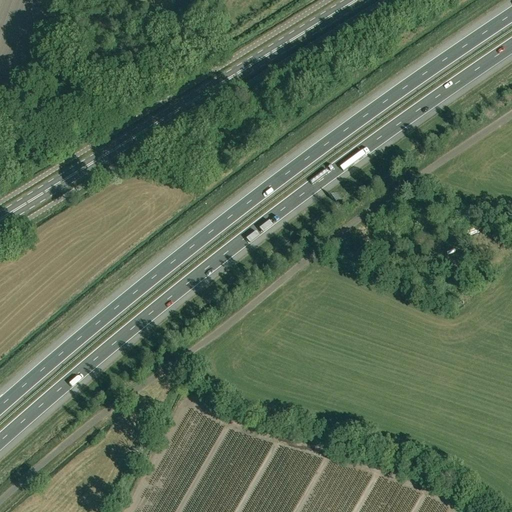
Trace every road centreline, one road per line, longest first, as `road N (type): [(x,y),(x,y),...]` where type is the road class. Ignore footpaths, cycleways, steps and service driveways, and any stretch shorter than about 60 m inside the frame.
road 1 (motorway): [(0,442),(285,207),(511,46)]
road 2 (motorway): [(511,14),(316,150),(0,407)]
road 3 (unclassified): [(0,500),(356,220),(511,114)]
road 4 (secondary): [(0,221),(360,0)]
